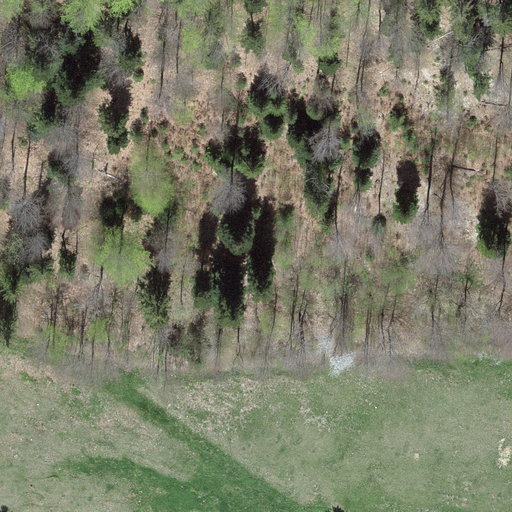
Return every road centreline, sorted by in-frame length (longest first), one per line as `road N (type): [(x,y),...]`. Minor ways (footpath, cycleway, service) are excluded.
road 1 (track): [(71,359),(217,371),(329,358),(511,356)]
road 2 (track): [(0,336),(90,367),(311,511)]
